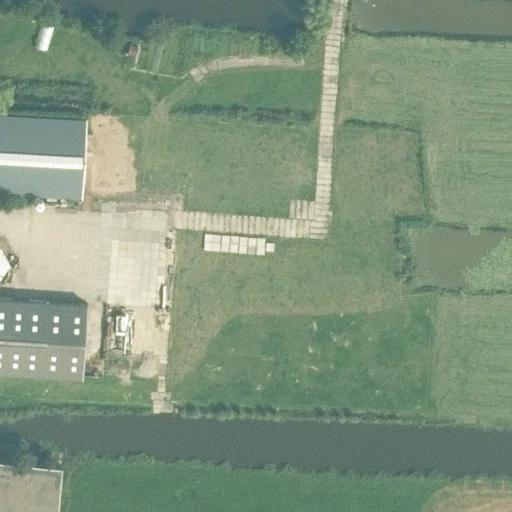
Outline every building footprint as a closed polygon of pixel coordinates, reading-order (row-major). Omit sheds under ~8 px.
[(135,54),(137,45),(131,43),(129,52),(135,54)] [(0,115),(0,191),(82,196),(86,120),(0,115)] [(0,275),(9,262),(0,245),(0,275)] [(0,370),(81,377),(86,302),(0,295),(0,370)] [(0,511),(54,511),(59,465),(0,459),(0,511)]
